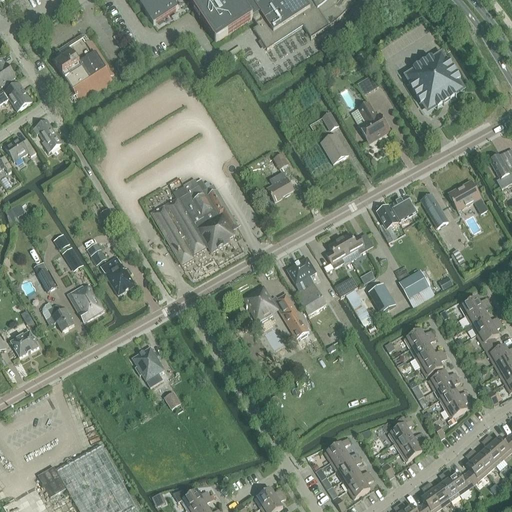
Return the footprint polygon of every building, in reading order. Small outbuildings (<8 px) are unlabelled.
[(136,0),(154,27),(179,11),(173,3),(177,0),(187,0),(216,43),(226,37),(253,19),(259,28),(254,31),(267,52),(304,28),(311,40),(331,27),(334,25),(337,23),(340,20),(343,18),(345,15),(348,12),(350,9),(353,6),(355,3),(357,0),(356,0),(136,0)] [(60,62),(55,66),(73,94),(70,96),(69,100),(72,104),(75,105),(92,94),(93,96),(113,83),(111,78),(114,76),(92,42),(90,43),(86,37),(82,36),(58,52),(61,57),(60,58),(60,61),(60,62)] [(407,78),(412,86),(409,87),(420,106),(423,105),(428,112),(435,107),(437,110),(438,110),(437,108),(443,105),(444,106),(442,103),(448,99),(450,103),(450,102),(449,101),(455,97),(456,99),(454,96),(462,91),(457,83),(460,82),(448,63),(445,65),(441,57),(433,62),(431,59),(413,71),(414,73),(407,78)] [(3,59),(0,61),(0,86),(1,89),(16,79),(3,59)] [(372,78),(368,80),(374,92),(379,89),(372,78)] [(338,87),(352,110),(363,103),(349,81),(338,87)] [(18,114),(32,104),(19,85),(0,96),(0,107),(10,102),(18,114)] [(369,105),(359,111),(366,124),(359,128),(369,146),(390,133),(380,116),(376,118),(369,105)] [(331,115),(323,119),(331,133),(339,129),(331,115)] [(286,125),(300,123),(299,116),(285,118),(286,125)] [(47,122),(34,131),(37,136),(39,135),(45,144),(43,145),(49,155),(62,146),(47,122)] [(336,136),(321,145),(333,167),(349,158),(336,136)] [(5,149),(14,164),(28,155),(31,159),(36,155),(27,141),(22,144),(20,141),(15,145),(14,144),(5,149)] [(511,152),(511,151),(490,163),(500,181),(497,183),(502,191),(511,184),(511,152)] [(282,171),(287,167),(281,157),(276,160),(282,171)] [(0,172),(4,169),(9,175),(14,172),(5,158),(0,160),(0,172)] [(294,195),(285,177),(271,184),(274,190),(268,193),(276,207),(283,202),(283,201),(294,195)] [(178,201),(152,216),(183,268),(195,261),(193,258),(208,249),(211,254),(230,244),(229,241),(235,238),(232,232),(238,229),(214,187),(211,188),(207,190),(205,186),(202,181),(197,184),(195,181),(184,187),(185,189),(174,195),(178,201)] [(481,215),(487,212),(471,184),(449,197),(458,213),(475,204),(481,215)] [(432,196),(421,203),(438,231),(449,224),(432,196)] [(401,200),(389,207),(399,225),(411,218),(417,215),(415,210),(410,202),(407,197),(401,200)] [(20,207),(13,211),(16,216),(23,212),(20,207)] [(379,214),(377,215),(385,228),(380,230),(386,241),(391,238),(387,231),(398,225),(388,208),(387,209),(386,207),(384,207),(378,210),(378,212),(379,214)] [(108,210),(101,214),(105,221),(112,217),(108,210)] [(354,254),(357,258),(367,252),(373,249),(366,236),(360,240),(358,238),(353,241),(350,236),(339,241),(348,257),(354,254)] [(342,261),(348,257),(339,241),(329,247),(333,255),(327,258),(334,271),(344,265),(342,261)] [(106,254),(103,256),(97,245),(87,250),(97,267),(109,259),(106,254)] [(459,246),(454,249),(459,259),(465,256),(459,246)] [(72,250),(63,256),(70,266),(79,260),(72,250)] [(101,269),(105,276),(119,298),(136,287),(131,278),(133,277),(128,270),(125,272),(117,259),(101,269)] [(316,275),(307,260),(287,273),(299,293),(295,295),(309,317),(327,306),(310,279),(316,275)] [(43,265),(35,270),(38,276),(46,271),(43,265)] [(46,272),(38,276),(48,294),(56,289),(46,272)] [(401,284),(399,285),(408,301),(430,289),(421,273),(411,278),(401,284)] [(352,279),(335,289),(342,300),(345,297),(346,297),(354,292),(358,290),(352,279)] [(449,279),(439,284),(443,292),(453,286),(449,279)] [(383,286),(368,295),(381,316),(396,308),(383,286)] [(83,288),(68,296),(85,324),(105,313),(90,287),(84,290),(83,288)] [(264,288),(243,301),(258,326),(273,317),(271,314),(277,310),(281,317),(284,315),(299,340),(309,334),(286,296),(276,302),(277,303),(274,305),(264,288)] [(346,297),(345,297),(350,305),(359,300),(354,292),(346,297)] [(460,309),(466,319),(489,305),(487,300),(480,304),(477,299),(460,309)] [(466,319),(471,328),(488,318),(485,314),(492,310),(489,305),(466,319)] [(49,312),(52,319),(56,325),(58,324),(63,334),(75,327),(66,311),(61,314),(57,307),(49,312)] [(367,313),(358,319),(364,328),(372,323),(367,313)] [(491,323),(488,318),(471,328),(477,337),(500,324),(497,319),(491,323)] [(477,337),(485,352),(497,345),(494,340),(499,338),(496,332),(503,328),(500,324),(477,337)] [(404,341),(410,351),(433,337),(431,333),(424,337),(421,332),(417,334),(410,338),(404,341)] [(39,349),(31,333),(11,344),(20,360),(28,356),(29,356),(28,355),(31,354),(32,354),(39,349)] [(436,342),(433,337),(410,351),(415,360),(432,351),(429,346),(436,342)] [(485,352),(494,367),(511,356),(511,350),(508,353),(505,347),(500,350),(497,345),(485,352)] [(147,383),(151,389),(163,382),(159,375),(164,371),(151,350),(133,361),(138,369),(136,370),(141,378),(143,377),(147,383)] [(415,360),(421,370),(444,356),(442,351),(435,355),(432,351),(415,360)] [(447,361),(444,356),(421,370),(426,379),(443,370),(440,365),(447,361)] [(511,356),(494,367),(499,376),(511,368),(511,356)] [(511,368),(499,376),(505,386),(511,381),(511,368)] [(278,371),(268,377),(273,385),(283,379),(278,371)] [(428,383),(434,393),(458,379),(455,375),(448,379),(445,373),(428,383)] [(460,384),(458,379),(434,393),(440,402),(456,393),(453,388),(460,384)] [(459,397),(456,393),(440,402),(445,412),(469,398),(466,393),(459,397)] [(491,393),(487,396),(494,408),(499,405),(492,393),(491,393)] [(164,400),(172,412),(181,406),(174,394),(164,400)] [(276,398),(270,401),(274,407),(280,404),(276,398)] [(445,412),(451,421),(448,423),(450,427),(457,423),(455,419),(467,412),(464,407),(471,403),(469,398),(445,412)] [(411,435),(408,431),(414,427),(411,421),(409,418),(405,421),(404,419),(394,425),(397,430),(388,436),(394,446),(411,435)] [(438,427),(433,430),(441,442),(446,438),(438,427)] [(413,440),(411,435),(394,446),(400,455),(423,440),(420,436),(413,440)] [(504,461),(511,453),(511,443),(508,438),(503,443),(500,439),(495,443),(490,437),(486,441),(504,461)] [(324,455),(330,465),(347,454),(344,450),(351,446),(347,440),(324,455)] [(426,445),(423,440),(400,455),(406,465),(422,454),(419,449),(426,445)] [(487,450),(483,454),(496,468),(504,461),(486,441),(482,444),(487,450)] [(474,451),(469,455),(487,475),(496,468),(483,454),(479,457),(474,451)] [(350,459),(347,454),(330,465),(336,474),(359,459),(356,455),(350,459)] [(470,472),(465,476),(474,487),(487,475),(469,455),(465,458),(471,464),(466,468),(470,472)] [(336,474),(342,483),(358,473),(355,468),(362,464),(359,459),(336,474)] [(387,466),(382,469),(390,481),(395,478),(387,466)] [(53,469),(37,478),(50,500),(66,491),(53,469)] [(448,472),(444,475),(459,497),(474,487),(465,476),(461,479),(458,475),(453,478),(448,472)] [(361,477),(358,473),(342,483),(348,492),(371,477),(368,473),(361,477)] [(459,497),(444,475),(439,478),(444,485),(439,488),(451,503),(459,497)] [(371,477),(348,492),(354,502),(370,491),(367,486),(374,482),(371,477)] [(451,503),(439,488),(435,491),(430,484),(426,487),(442,510),(451,503)] [(0,497),(0,498),(13,493),(10,485),(0,488),(0,497)] [(438,511),(442,510),(426,487),(422,491),(426,497),(421,500),(424,505),(420,508),(422,511),(438,511)] [(255,501),(261,511),(284,496),(281,491),(274,495),(271,490),(255,501)] [(181,503),(186,511),(187,511),(203,502),(210,498),(207,493),(200,497),(197,492),(190,497),(187,492),(173,496),(179,505),(181,503)] [(162,496),(154,499),(158,508),(161,507),(159,503),(164,501),(162,496)] [(261,511),(279,511),(283,510),(280,505),(287,500),(284,496),(261,511)] [(187,511),(207,511),(209,511),(206,506),(213,502),(210,498),(203,502),(187,511)] [(339,500),(334,503),(340,511),(345,511),(347,511),(339,500)]
